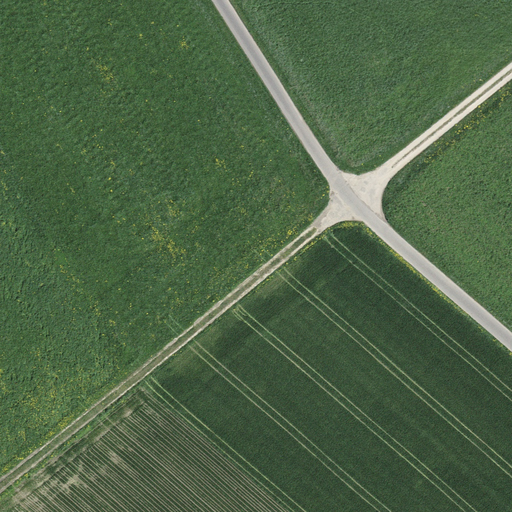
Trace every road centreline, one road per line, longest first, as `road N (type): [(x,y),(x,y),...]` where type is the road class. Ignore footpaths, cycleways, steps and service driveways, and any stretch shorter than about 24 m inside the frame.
road 1 (track): [(0,495),(511,75)]
road 2 (unclassified): [(511,346),(354,207),(218,0)]
